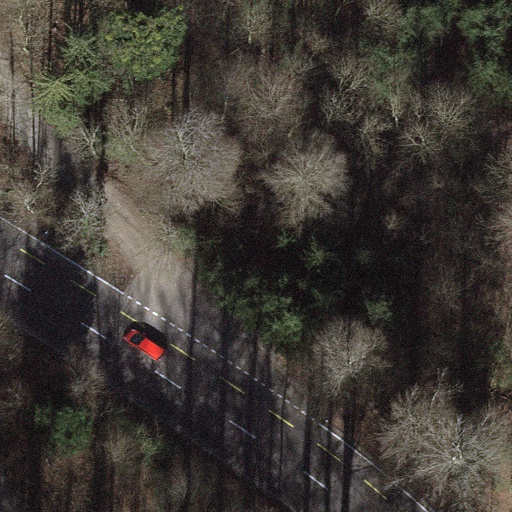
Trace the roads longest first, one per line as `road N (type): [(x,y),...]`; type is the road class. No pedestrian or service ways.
road 1 (tertiary): [(356,511),(230,399),(0,270)]
road 2 (track): [(0,62),(45,143),(230,399)]
